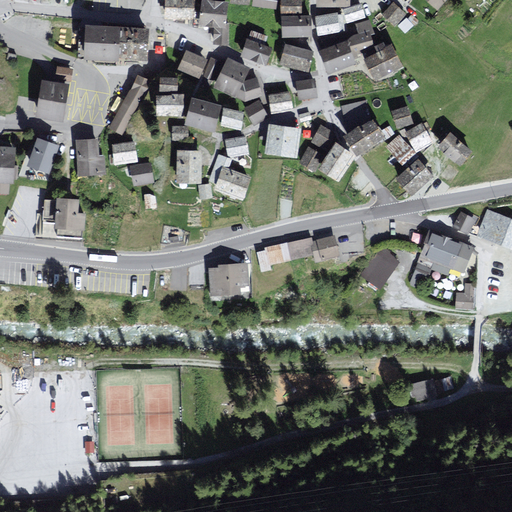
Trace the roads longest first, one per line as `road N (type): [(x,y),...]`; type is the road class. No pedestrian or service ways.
road 1 (track): [(390,209),(482,246),(475,369),(464,390),(189,462),(0,479)]
road 2 (track): [(511,385),(480,383),(437,364),(88,363),(62,397),(64,473)]
road 3 (tertiary): [(0,247),(149,262),(390,209)]
road 4 (residential): [(0,33),(74,63),(93,80),(87,127),(0,125)]
road 5 (residential): [(320,73),(269,70),(152,21)]
road 6 (residential): [(390,209),(341,136),(320,73)]
road 7 (residential): [(152,21),(0,4)]
road 8 (tertiary): [(390,209),(511,188)]
